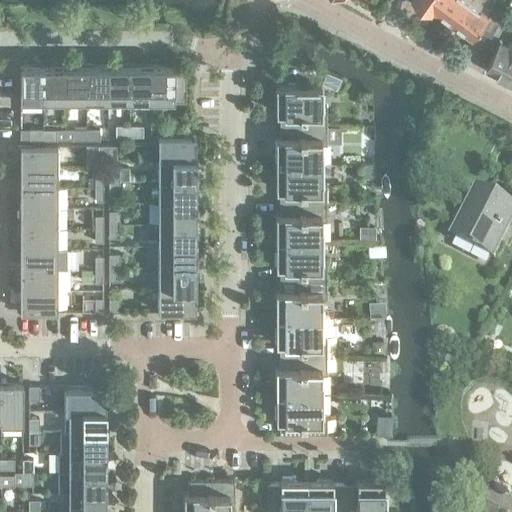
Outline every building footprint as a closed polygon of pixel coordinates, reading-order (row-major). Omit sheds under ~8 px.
[(471,0),(417,0),(433,11),(435,8),(455,22),(471,0)] [(471,0),(455,22),(475,36),(479,30),(491,36),(504,9),(496,4),(490,12),(480,5),(481,0),(471,0)] [(486,67),(506,78),(511,66),(511,41),(511,44),(501,39),(486,67)] [(21,101),(44,101),(44,64),(21,64),(21,101)] [(44,64),(44,101),(66,101),(66,64),(44,64)] [(66,64),(66,101),(87,101),(87,64),(66,64)] [(87,64),(87,101),(109,101),(109,64),(87,64)] [(109,64),(109,101),(130,101),(130,64),(109,64)] [(130,64),(130,101),(152,101),(152,64),(130,64)] [(152,101),(187,101),(187,66),(175,66),(175,64),(152,64),(152,101)] [(321,82),(335,89),(340,77),(325,71),(321,82)] [(280,112),(280,124),(326,124),(326,105),(321,105),(321,84),(276,84),(276,112),(280,112)] [(276,136),(276,162),(321,162),(321,144),(326,144),(326,124),(280,124),(280,136),(276,136)] [(131,135),(130,125),(117,125),(117,135),(131,135)] [(144,125),(130,125),(131,135),(144,135),(144,125)] [(31,139),(44,139),(44,129),(31,129),(31,139)] [(44,129),(44,139),(58,139),(58,129),(44,129)] [(74,139),(87,139),(87,129),(74,129),(74,139)] [(101,139),(101,129),(87,129),(87,139),(101,139)] [(159,158),(196,158),(196,135),(159,135),(159,158)] [(21,167),(58,167),(58,145),(21,145),(21,167)] [(99,158),(108,158),(108,145),(99,145),(99,158)] [(118,158),(118,145),(108,145),(108,158),(118,158)] [(159,158),(159,180),(197,180),(196,158),(159,158)] [(280,189),(280,201),(326,201),(326,182),(321,182),(321,162),(276,162),(276,189),(280,189)] [(110,166),(110,180),(121,180),(121,166),(110,166)] [(21,167),(21,187),(58,187),(58,167),(21,167)] [(96,187),(104,187),(104,174),(96,174),(96,187)] [(121,193),(121,180),(110,180),(110,193),(121,193)] [(197,180),(159,180),(159,201),(197,201),(197,180)] [(21,208),(58,208),(58,187),(21,187),(21,208)] [(96,200),(104,200),(104,187),(96,187),(96,200)] [(470,194),(449,234),(494,257),(511,222),(511,208),(495,200),(473,189),(470,194)] [(159,201),(159,223),(197,223),(197,201),(159,201)] [(276,239),(321,239),(321,221),(326,221),(326,201),(280,201),(280,213),(276,213),(276,239)] [(21,228),(59,228),(58,208),(21,208),(21,228)] [(110,210),(110,223),(121,223),(121,210),(110,210)] [(96,228),(104,228),(104,215),(96,215),(96,228)] [(121,236),(121,223),(110,223),(110,236),(121,236)] [(159,245),(197,244),(197,223),(159,223),(159,245)] [(59,248),(59,228),(21,228),(21,248),(59,248)] [(96,241),(104,241),(104,228),(96,228),(96,241)] [(279,265),(279,277),(326,277),(326,259),(321,259),(321,239),(276,239),(275,265),(279,265)] [(159,266),(197,266),(197,244),(159,245),(159,266)] [(59,248),(21,248),(21,269),(59,269),(67,269),(67,248),(59,248)] [(110,266),(121,266),(121,253),(110,253),(110,266)] [(96,269),(104,269),(104,256),(96,256),(96,269)] [(121,280),(121,266),(110,266),(110,280),(121,280)] [(159,288),(197,288),(197,266),(159,266),(159,288)] [(21,289),(59,289),(59,269),(21,269),(21,289)] [(104,289),(104,282),(104,269),(96,269),(96,289),(104,289)] [(275,290),(275,316),(321,316),(321,297),(326,297),(326,277),(279,277),(279,290),(275,290)] [(159,311),(197,311),(197,288),(159,288),(159,311)] [(21,311),(59,311),(59,289),(21,289),(21,311)] [(104,311),(104,297),(96,297),(96,311),(104,311)] [(110,297),(111,311),(121,311),(121,297),(110,297)] [(279,342),(279,354),(326,354),(326,335),(321,335),(321,316),(275,316),(275,342),(279,342)] [(372,353),(385,353),(384,339),(371,340),(372,353)] [(275,366),(275,393),(321,393),(321,374),(326,374),(326,354),(279,354),(279,366),(275,366)] [(24,423),(24,417),(25,382),(1,382),(2,420),(2,423),(24,423)] [(28,398),(39,398),(39,385),(28,385),(28,398)] [(66,410),(107,410),(107,395),(105,395),(105,388),(66,388),(66,410)] [(275,393),(275,419),(279,419),(279,432),(326,432),(326,411),(321,411),(321,393),(275,393)] [(107,410),(66,410),(64,410),(64,430),(70,430),(107,430),(107,410)] [(28,430),(39,430),(39,417),(28,417),(28,430)] [(28,430),(28,443),(39,443),(39,430),(28,430)] [(60,430),(60,450),(107,451),(107,430),(70,430),(64,430),(60,430)] [(58,450),(58,471),(107,471),(107,451),(60,450),(58,450)] [(3,457),(3,468),(14,468),(13,457),(3,457)] [(22,458),(22,470),(22,471),(24,471),(33,471),(33,458),(22,458)] [(14,484),(24,484),(24,471),(22,471),(22,470),(14,470),(14,473),(2,474),(2,484),(14,484)] [(33,484),(33,471),(24,471),(24,484),(33,484)] [(107,471),(58,471),(58,491),(70,491),(107,491),(107,471)] [(183,492),(182,511),(228,511),(228,499),(234,499),(234,479),(187,479),(187,492),(183,492)] [(280,483),(267,483),(266,511),(306,511),(306,479),(280,479),(280,483)] [(332,479),(306,479),(306,511),(344,511),(345,483),(332,483),(332,479)] [(357,483),(345,483),(344,511),(384,511),(384,479),(357,479),(357,483)] [(70,511),(107,511),(107,491),(70,491),(70,511)] [(28,511),(39,511),(39,498),(28,498),(28,511)]
